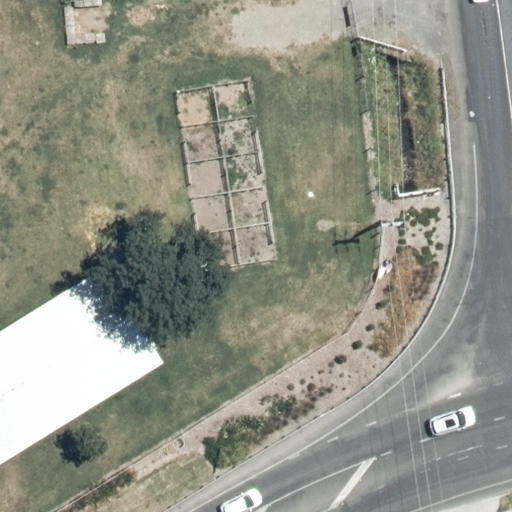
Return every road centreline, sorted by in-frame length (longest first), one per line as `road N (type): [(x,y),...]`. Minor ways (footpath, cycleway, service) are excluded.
road 1 (primary): [(345,457),(458,389),(493,341),(511,282)]
road 2 (primary): [(345,457),(511,415)]
road 3 (primary): [(511,459),(374,511)]
road 4 (tertiary): [(497,0),(511,127)]
